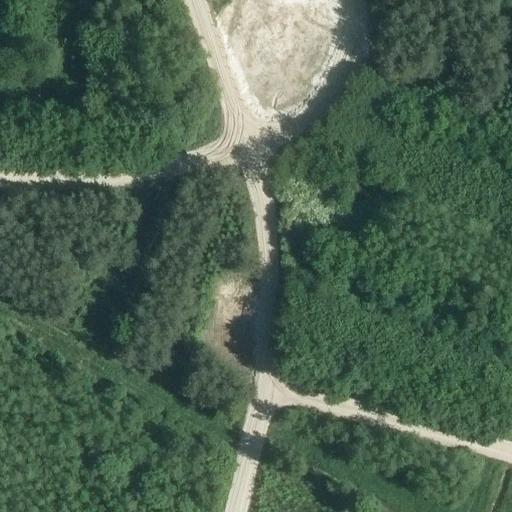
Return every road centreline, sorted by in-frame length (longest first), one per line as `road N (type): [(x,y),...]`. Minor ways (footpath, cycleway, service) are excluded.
road 1 (track): [(196,0),(248,121),(271,295),(265,388),(232,511)]
road 2 (track): [(349,0),(333,79),(276,137),(195,166),(0,176)]
road 3 (track): [(265,388),(511,451)]
